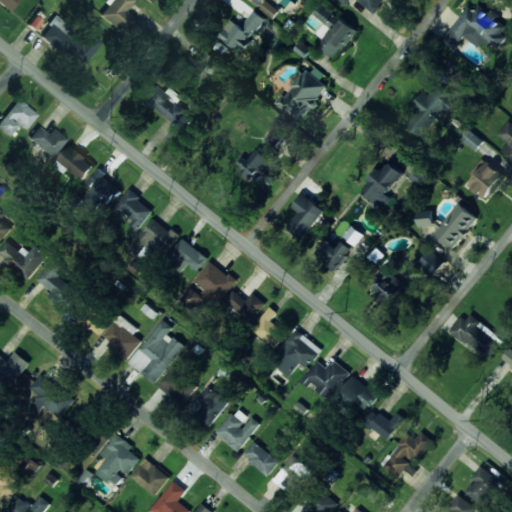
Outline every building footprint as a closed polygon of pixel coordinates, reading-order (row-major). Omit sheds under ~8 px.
[(0,0),(0,4),(9,11),(17,0),(0,0)] [(125,11),(133,0),(132,0),(108,0),(105,4),(107,6),(99,15),(120,33),(133,18),(125,11)] [(280,10),(266,0),(261,8),(275,18),(280,10)] [(383,0),(340,0),(347,5),(350,0),(358,0),(374,12),(383,0)] [(469,6),(445,38),(456,45),(463,35),(479,46),(484,40),(497,50),(507,37),(502,33),(507,26),(497,19),(498,17),(481,4),(476,11),(469,6)] [(266,19),(254,10),(243,24),(235,17),(220,35),(240,51),(266,19)] [(39,38),(62,53),(83,67),(100,41),(86,32),(78,44),(69,38),(75,29),(54,15),(39,38)] [(319,46),(334,58),(358,30),(343,18),(319,46)] [(198,84),(217,58),(205,49),(196,61),(188,55),(178,69),(198,84)] [(328,85),(321,80),(325,74),(315,66),(310,74),(304,69),(285,95),(283,93),(275,104),(300,123),(328,85)] [(423,138),(442,112),(447,116),(461,97),(440,82),(430,95),(426,92),(403,123),(423,138)] [(162,92),(153,85),(143,98),(180,129),(192,115),(178,103),(182,99),(166,87),(162,92)] [(18,125),(24,130),(36,114),(17,99),(0,119),(0,129),(8,136),(18,125)] [(498,134),(508,142),(501,151),(511,159),(511,122),(510,120),(498,134)] [(266,140),(275,146),(286,129),(277,123),(266,140)] [(66,140),(53,128),(46,134),(38,126),(28,137),(49,158),(66,140)] [(462,139),(477,151),(484,141),(469,129),(462,139)] [(94,161),(68,145),(58,162),(85,177),(94,161)] [(277,165),(259,149),(241,169),(258,185),(277,165)] [(363,190),(385,208),(393,198),(387,194),(404,173),(392,162),(384,171),(380,168),(363,190)] [(110,182),(114,177),(98,167),(87,185),(92,188),(88,196),(108,207),(119,187),(110,182)] [(130,225),(138,231),(154,209),(129,190),(116,207),(133,220),(130,225)] [(293,208),(299,212),(288,228),(305,239),(325,208),(303,194),(293,208)] [(435,233),(455,248),(479,218),(459,202),(435,233)] [(420,226),(435,225),(434,210),(419,211),(420,226)] [(0,238),(3,240),(12,228),(0,219),(2,216),(0,214),(0,238)] [(128,251),(137,259),(146,248),(152,253),(157,246),(165,252),(178,235),(155,217),(128,251)] [(344,237),(357,246),(365,234),(352,225),(344,237)] [(183,269),(189,263),(198,270),(208,258),(185,238),(169,257),(183,269)] [(315,257),(340,270),(352,245),(343,241),(340,246),(324,238),(315,257)] [(28,254),(9,239),(0,249),(0,254),(29,279),(49,256),(36,245),(28,254)] [(445,259),(431,250),(419,267),(434,276),(445,259)] [(49,296),(67,309),(80,291),(60,277),(66,269),(53,259),(38,280),(53,291),(49,296)] [(221,302),(237,281),(211,260),(194,281),(221,302)] [(406,286),(389,269),(371,289),(388,305),(406,286)] [(193,309),(203,295),(191,287),(182,301),(193,309)] [(253,292),(247,300),(234,290),(225,301),(252,322),(267,303),(253,292)] [(271,321),(278,312),(272,307),(254,331),(275,347),(287,333),(271,321)] [(109,322),(90,309),(82,321),(101,334),(109,322)] [(504,339),(472,314),(467,320),(462,316),(450,331),(488,360),(504,339)] [(134,334),(139,328),(121,315),(102,339),(128,359),(143,341),(134,334)] [(186,346),(169,333),(174,327),(164,319),(130,361),(156,382),(186,346)] [(324,349),(298,329),(272,363),(290,377),(302,361),(310,367),(324,349)] [(501,359),(511,367),(511,347),(511,346),(501,359)] [(16,351),(9,360),(0,353),(0,375),(12,385),(31,362),(16,351)] [(328,368),(319,361),(304,379),(329,399),(351,372),(335,359),(328,368)] [(182,403),(198,386),(175,366),(160,383),(182,403)] [(60,420),(75,401),(42,374),(31,387),(40,395),(36,400),(60,420)] [(366,412),(379,395),(354,375),(340,393),(366,412)] [(190,408),(211,425),(234,397),(223,388),(219,394),(208,385),(190,408)] [(217,434),(240,451),(261,423),(251,416),(250,417),(237,407),(217,434)] [(375,409),(365,422),(389,441),(406,419),(398,412),(391,421),(375,409)] [(434,440),(422,431),(417,438),(407,431),(383,466),(399,477),(404,469),(414,475),(420,467),(417,464),(434,440)] [(142,459),(131,450),(134,446),(119,433),(102,454),(108,459),(97,471),(117,486),(126,475),(127,476),(142,459)] [(244,455),(268,475),(280,461),(255,441),(244,455)] [(18,467),(30,478),(42,465),(29,454),(18,467)] [(288,492),(308,467),(293,455),(273,481),(288,492)] [(132,478),(158,495),(171,475),(145,458),(132,478)] [(22,478),(0,465),(0,505),(4,508),(22,478)] [(466,492),(483,505),(502,482),(482,466),(472,477),(476,480),(466,492)] [(190,511),(192,510),(179,501),(188,490),(174,480),(153,509),(156,511),(190,511)] [(446,511),(477,511),(480,508),(458,494),(446,511)] [(314,510),(315,511),(333,511),(339,505),(327,495),(314,510)] [(34,506),(21,496),(9,510),(11,511),(46,511),(53,504),(42,496),(34,506)] [(214,511),(204,503),(195,511),(214,511)]
